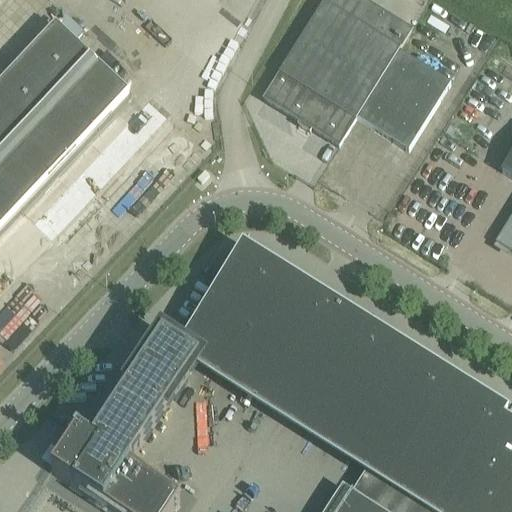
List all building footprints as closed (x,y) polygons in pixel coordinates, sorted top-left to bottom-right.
[(397,54),(398,55),(411,34),(356,0),(328,0),(263,103),(300,124),(297,128),(309,135),(311,133),(338,149),(356,122),(355,121),(397,54)] [(55,27),(0,85),(0,231),(128,96),(55,27)] [(511,59),(491,47),(455,110),(477,122),(511,62),(511,59)] [(450,87),(398,55),(397,54),(355,121),(356,122),(408,154),(450,87)] [(511,157),(501,175),(511,181),(511,218),(495,246),(511,256),(511,157)] [(511,511),(511,427),(239,254),(177,353),(199,367),(302,431),(368,472),(351,497),(342,491),(328,511),(511,511)] [(199,367),(177,353),(162,343),(92,447),(77,436),(51,476),(104,511),(173,511),(179,504),(129,471),(199,367)]
